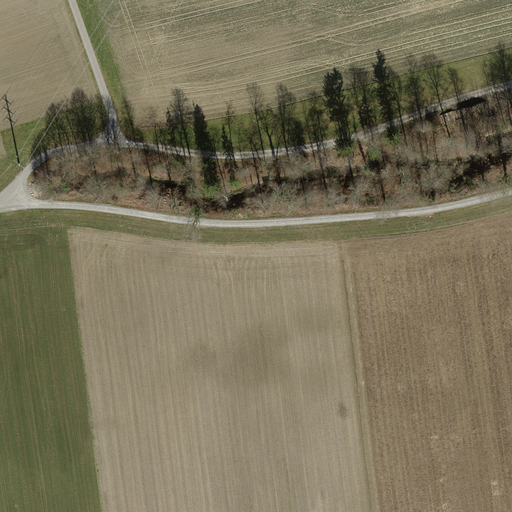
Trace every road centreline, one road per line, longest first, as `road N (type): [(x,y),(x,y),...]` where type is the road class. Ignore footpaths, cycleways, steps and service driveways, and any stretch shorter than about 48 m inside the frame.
road 1 (track): [(511,192),(445,207),(274,223),(7,202)]
road 2 (track): [(511,83),(314,149),(230,152),(117,138)]
road 3 (track): [(117,138),(72,0)]
road 4 (track): [(7,202),(32,166),(60,148),(117,138)]
